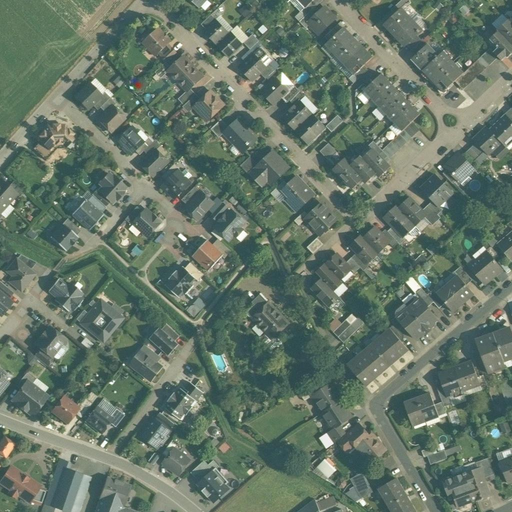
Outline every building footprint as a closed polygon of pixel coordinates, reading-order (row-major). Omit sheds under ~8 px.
[(190,0),(200,8),(207,0),(190,0)] [(291,0),(290,1),(301,12),(302,11),(306,7),(307,7),(314,0),(291,0)] [(322,0),(314,0),(307,7),(306,7),(302,11),(307,15),(315,8),(323,1),(322,0)] [(408,0),(401,0),(391,10),(395,15),(400,10),(401,10),(410,1),(408,0)] [(315,8),(307,15),(299,22),(306,29),(310,25),(309,23),(320,13),(315,8)] [(335,20),(324,9),(320,13),(309,23),(310,25),(319,35),(335,20)] [(395,15),(384,25),(395,36),(411,22),(411,21),(401,10),(400,10),(395,15)] [(211,15),(201,25),(206,30),(216,21),(211,15)] [(511,24),(509,21),(508,20),(497,31),(498,32),(511,46),(511,24)] [(229,34),(216,21),(206,30),(204,32),(217,45),(229,34)] [(420,32),(411,22),(395,36),(405,46),(417,35),(420,32)] [(335,28),(325,37),(329,42),(339,32),(335,28)] [(329,42),(326,45),(335,54),(337,53),(353,38),(344,28),(339,32),(329,42)] [(170,42),(157,29),(144,41),(144,44),(148,48),(149,48),(156,55),(159,53),(162,57),(171,48),(168,44),(170,42)] [(511,52),(511,46),(498,32),(490,40),(498,48),(506,57),(507,58),(511,52)] [(229,34),(217,45),(228,58),(242,45),(230,33),(229,34)] [(252,35),(244,43),(250,50),(259,42),(252,35)] [(422,41),(417,35),(406,45),(412,51),(422,41)] [(353,38),(337,53),(347,63),(362,48),(353,38)] [(422,41),(412,51),(416,56),(427,46),(422,41)] [(416,56),(412,60),(423,71),(438,57),(427,45),(427,46),(416,56)] [(162,57),(161,57),(166,62),(176,53),(172,48),(171,48),(162,57)] [(362,48),(347,63),(345,65),(354,74),(354,75),(364,66),(372,58),(362,48)] [(506,57),(498,48),(493,53),(498,58),(501,61),(506,57)] [(493,53),(490,49),(485,53),(494,62),(498,58),(493,53)] [(438,57),(423,71),(443,93),(455,82),(459,78),(464,74),(443,52),(438,57)] [(485,53),(481,57),(489,66),(494,62),(485,53)] [(254,54),(239,69),(251,82),(260,73),(267,67),(266,67),(254,54)] [(171,68),(168,71),(169,72),(178,81),(193,67),(184,57),(171,68)] [(489,66),(481,57),(477,61),(485,70),(489,66)] [(485,70),(477,61),(472,65),(480,74),(485,70)] [(166,62),(155,73),(161,79),(169,72),(168,71),(171,68),(166,62)] [(267,67),(260,73),(265,79),(276,70),(270,63),(266,67),(267,67)] [(480,74),(472,65),(468,69),(476,78),(480,74)] [(364,66),(354,75),(354,74),(349,79),(354,84),(368,70),(364,66)] [(193,67),(178,81),(187,91),(187,92),(190,89),(203,77),(193,67)] [(476,78),(468,69),(464,74),(472,82),(476,78)] [(367,88),(364,91),(372,99),(389,82),(382,74),(367,88)] [(472,82),(464,74),(459,78),(467,86),(472,82)] [(467,86),(459,78),(455,82),(463,90),(467,86)] [(276,79),(261,93),(273,105),(281,97),(288,91),(287,91),(276,79)] [(389,82),(372,99),(379,107),(397,90),(389,82)] [(89,83),(75,97),(88,110),(92,105),(101,96),(89,83)] [(363,84),(355,91),(359,96),(364,91),(367,88),(363,84)] [(293,85),(287,91),(288,91),(281,97),(287,103),(289,100),(299,91),(293,85)] [(187,91),(178,99),(184,106),(196,95),(190,89),(187,92),(187,91)] [(397,90),(379,107),(387,115),(405,98),(397,90)] [(201,101),(196,106),(201,111),(199,113),(207,121),(224,105),(211,91),(201,101)] [(299,91),(289,100),(295,106),(300,101),(305,97),(299,91)] [(104,92),(101,96),(92,105),(97,110),(100,108),(110,98),(104,92)] [(184,106),(183,107),(188,113),(196,106),(201,101),(196,95),(184,106)] [(110,98),(100,108),(105,113),(112,106),(113,107),(116,104),(110,98)] [(405,98),(387,115),(394,123),(412,106),(405,98)] [(295,106),(283,117),(296,130),(312,115),(300,101),(295,106)] [(105,113),(98,120),(110,132),(124,118),(113,107),(112,106),(105,113)] [(394,123),(390,127),(398,136),(399,134),(404,130),(408,126),(412,122),(420,115),(412,106),(394,123)] [(325,129),(312,115),(297,130),(310,143),(325,129)] [(338,115),(326,126),(332,132),(343,121),(338,115)] [(506,117),(490,131),(503,144),(511,137),(511,138),(511,122),(506,116),(506,117)] [(221,119),(211,129),(219,138),(224,134),(223,133),(229,127),(221,119)] [(243,125),(238,119),(229,127),(223,133),(224,134),(234,144),(236,142),(244,150),(255,139),(243,126),(243,125)] [(420,130),(412,122),(408,126),(416,134),(420,130)] [(59,125),(52,125),(52,127),(48,127),(37,139),(40,141),(50,151),(51,151),(56,145),(63,144),(66,147),(75,137),(64,126),(59,126),(59,125)] [(416,134),(408,126),(404,130),(411,138),(416,134)] [(133,127),(118,141),(132,155),(135,151),(144,143),(144,142),(137,135),(139,133),(133,127)] [(490,131),(487,128),(474,141),(476,143),(484,152),(486,153),(491,149),(493,151),(493,150),(500,158),(507,151),(507,152),(508,150),(503,144),(490,131)] [(411,138),(404,130),(399,134),(407,142),(411,138)] [(407,142),(399,134),(398,136),(395,138),(403,146),(407,142)] [(148,138),(144,142),(148,147),(153,142),(148,138)] [(403,146),(395,138),(391,142),(398,151),(403,146)] [(148,147),(144,151),(149,157),(156,150),(157,150),(161,146),(155,140),(153,142),(148,147)] [(40,141),(33,149),(46,161),(53,153),(51,151),(50,151),(40,141)] [(383,151),(373,141),(369,146),(372,149),(379,156),(383,151)] [(148,147),(144,142),(144,143),(135,151),(140,155),(144,151),(148,147)] [(329,143),(320,152),(328,160),(337,152),(329,143)] [(484,152),(476,143),(471,149),(479,157),(484,152)] [(379,156),(372,149),(362,158),(376,174),(380,178),(390,168),(379,156)] [(479,157),(471,149),(466,152),(467,153),(475,161),(479,157)] [(149,157),(141,165),(153,177),(168,162),(157,150),(156,150),(149,157)] [(475,161),(467,153),(463,158),(472,168),(477,163),(475,161)] [(278,162),(271,154),(259,165),(250,174),(251,174),(258,182),(264,176),(272,185),(289,168),(281,159),(278,162)] [(463,158),(459,155),(445,168),(447,170),(457,180),(463,186),(464,186),(471,180),(471,178),(467,175),(473,169),(472,168),(463,158)] [(251,156),(241,166),(250,175),(251,174),(250,174),(259,165),(251,156)] [(376,174),(362,158),(360,156),(350,166),(363,180),(366,184),(376,174)] [(350,166),(344,159),(333,169),(353,189),(363,180),(350,166)] [(175,164),(162,177),(167,182),(178,171),(179,171),(180,170),(175,164)] [(167,182),(163,186),(171,195),(173,192),(177,196),(190,183),(187,180),(192,176),(185,170),(181,174),(179,171),(178,171),(167,182)] [(457,180),(447,170),(443,174),(453,184),(457,180)] [(112,177),(109,174),(99,184),(103,187),(99,191),(99,192),(110,202),(111,203),(115,199),(116,200),(123,193),(122,191),(125,188),(113,176),(112,177)] [(453,194),(435,175),(421,189),(433,201),(438,207),(439,207),(453,194)] [(289,185),(283,191),(284,191),(290,199),(295,212),(314,194),(298,177),(289,185)] [(8,187),(0,179),(0,196),(8,204),(16,195),(16,194),(8,187)] [(24,191),(13,181),(8,187),(16,194),(16,195),(19,197),(24,191)] [(284,181),(274,190),(279,196),(284,191),(283,191),(289,185),(284,181)] [(194,188),(182,200),(188,206),(200,193),(194,188)] [(110,202),(99,192),(99,191),(97,189),(91,195),(92,196),(105,207),(110,202)] [(188,206),(185,209),(198,221),(214,203),(201,192),(200,193),(188,206)] [(105,207),(92,196),(87,201),(101,213),(106,208),(105,207)] [(423,211),(410,198),(399,209),(414,225),(415,226),(425,218),(427,215),(423,211)] [(87,201),(85,199),(71,215),(89,231),(94,225),(93,224),(97,220),(98,221),(103,215),(101,213),(87,201)] [(438,207),(433,201),(428,205),(438,215),(442,211),(439,207),(438,207)] [(229,208),(223,202),(211,215),(212,215),(212,216),(217,221),(217,220),(229,208)] [(309,216),(305,219),(305,220),(320,235),(320,236),(337,220),(327,209),(326,209),(321,204),(309,216)] [(438,215),(428,205),(423,211),(427,215),(425,218),(432,226),(441,218),(438,215)] [(137,207),(126,220),(130,224),(132,222),(134,223),(143,213),(142,212),(142,211),(137,207)] [(399,209),(397,207),(384,218),(392,227),(402,237),(402,236),(414,225),(399,209)] [(245,223),(229,208),(217,220),(220,223),(216,228),(229,240),(234,235),(236,238),(243,230),(240,228),(245,223)] [(153,216),(146,210),(143,213),(134,223),(148,237),(161,222),(153,215),(153,216)] [(304,212),(294,221),(299,226),(305,220),(305,219),(309,216),(304,212)] [(80,231),(67,219),(63,224),(76,236),(80,231)] [(76,236),(63,224),(50,238),(65,252),(71,245),(72,246),(76,242),(75,241),(78,238),(76,236)] [(381,234),(375,227),(363,238),(378,254),(389,243),(390,243),(381,234)] [(402,237),(392,227),(387,232),(398,243),(400,245),(406,239),(402,236),(402,237)] [(385,230),(381,234),(390,243),(389,243),(393,247),(398,243),(387,232),(385,230)] [(511,232),(498,245),(511,261),(511,260),(511,232)] [(320,235),(307,248),(313,254),(323,245),(317,238),(320,236),(320,235)] [(363,238),(361,236),(350,247),(356,253),(367,264),(369,266),(373,270),(383,260),(378,254),(363,238)] [(231,251),(218,239),(213,245),(223,255),(224,255),(222,257),(224,259),(231,251)] [(213,245),(208,241),(207,240),(203,245),(201,244),(200,246),(199,248),(199,249),(192,257),(193,257),(204,267),(207,263),(212,268),(222,257),(224,255),(223,255),(213,245)] [(487,241),(482,245),(484,247),(487,250),(491,246),(487,241)] [(499,256),(491,246),(487,250),(486,251),(495,260),(499,256)] [(495,260),(486,251),(487,250),(484,247),(473,256),(476,260),(468,266),(483,283),(494,274),(495,275),(502,269),(495,260)] [(367,264),(356,253),(351,258),(360,267),(360,268),(363,271),(369,266),(367,264)] [(346,264),(336,254),(336,255),(326,264),(325,265),(340,281),(341,280),(351,271),(351,270),(352,270),(346,264)] [(36,263),(20,255),(16,259),(30,270),(36,263)] [(360,267),(351,258),(346,264),(352,270),(351,270),(354,273),(360,268),(360,267)] [(16,259),(6,271),(13,277),(9,282),(21,292),(35,275),(30,270),(16,259)] [(204,275),(190,263),(185,269),(196,279),(198,281),(204,275)] [(340,281),(325,265),(316,273),(322,279),(339,297),(348,289),(340,281)] [(185,269),(183,267),(178,272),(177,271),(169,279),(170,279),(171,280),(166,285),(165,286),(179,298),(179,297),(184,292),(186,294),(194,286),(193,286),(191,284),(196,279),(185,269)] [(472,280),(461,267),(454,272),(458,277),(459,276),(466,286),(472,280)] [(466,286),(459,276),(458,277),(448,286),(463,303),(474,294),(466,286)] [(58,279),(48,291),(54,296),(64,284),(58,279)] [(339,297),(322,279),(311,290),(328,307),(333,302),(334,303),(336,301),(335,301),(339,297)] [(12,292),(0,282),(0,293),(7,299),(12,292)] [(72,284),(69,288),(64,284),(54,296),(57,298),(54,301),(68,312),(71,308),(74,311),(77,307),(78,308),(80,305),(79,304),(82,300),(79,298),(80,297),(78,295),(81,292),(72,284)] [(463,303),(448,286),(437,294),(437,295),(445,304),(452,312),(463,303)] [(427,295),(422,289),(415,294),(417,297),(418,296),(427,308),(433,302),(427,295)] [(296,290),(289,293),(293,302),(300,299),(296,290)] [(437,294),(434,290),(427,295),(433,302),(439,309),(445,304),(437,295),(437,294)] [(7,299),(0,293),(0,314),(1,315),(11,303),(7,299)] [(251,319),(269,302),(261,293),(252,302),(255,305),(246,313),(251,319)] [(417,297),(415,298),(415,302),(401,314),(398,314),(398,317),(397,318),(403,326),(415,339),(418,336),(421,337),(424,334),(424,333),(427,333),(430,331),(430,328),(431,328),(434,326),(434,323),(438,320),(436,317),(436,314),(434,312),(431,312),(427,308),(418,296),(417,297)] [(195,318),(207,304),(199,297),(186,310),(195,318)] [(114,310),(100,299),(96,304),(92,300),(88,304),(94,309),(89,315),(83,310),(76,320),(80,323),(80,324),(103,343),(121,320),(112,313),(114,310)] [(269,302),(251,319),(271,340),(264,347),(271,354),(283,343),(276,336),(290,324),(269,302)] [(403,326),(397,318),(396,317),(391,321),(394,325),(399,330),(403,326)] [(346,320),(333,332),(338,337),(351,325),(346,320)] [(180,336),(166,324),(162,330),(175,342),(180,336)] [(351,325),(338,337),(344,343),(357,331),(351,325)] [(399,330),(394,325),(390,329),(399,339),(403,335),(399,330)] [(65,340),(50,328),(46,332),(45,332),(40,338),(41,338),(36,344),(40,348),(51,357),(60,347),(63,346),(65,344),(65,340)] [(162,330),(160,328),(149,339),(168,356),(178,345),(175,342),(162,330)] [(511,332),(510,328),(494,334),(503,360),(511,357),(511,332)] [(399,339),(390,329),(347,365),(356,376),(364,385),(365,386),(408,350),(399,339)] [(494,334),(477,340),(489,374),(506,368),(503,360),(494,334)] [(160,357),(145,346),(141,351),(155,363),(160,357)] [(51,357),(40,348),(34,356),(47,367),(53,359),(51,357)] [(155,363),(141,351),(136,358),(137,361),(132,366),(151,380),(161,367),(155,363)] [(472,362),(455,368),(463,391),(479,385),(480,385),(478,377),(472,362)] [(455,368),(438,374),(444,391),(447,397),(454,395),(455,398),(465,395),(463,391),(455,368)] [(35,380),(26,373),(15,386),(21,390),(27,382),(31,385),(35,380)] [(483,375),(478,377),(480,385),(479,385),(481,390),(488,387),(483,375)] [(364,385),(356,376),(350,381),(356,391),(364,385)] [(31,385),(27,382),(21,390),(13,401),(18,405),(18,406),(25,412),(26,411),(32,415),(46,396),(31,385)] [(203,393),(190,383),(185,389),(189,392),(199,399),(203,393)] [(318,392),(311,397),(315,404),(317,403),(323,412),(321,413),(322,414),(342,400),(331,383),(318,392)] [(313,385),(299,393),(305,401),(311,397),(318,392),(313,385)] [(511,414),(511,387),(503,391),(511,414)] [(187,394),(180,389),(176,394),(174,393),(168,401),(170,403),(165,408),(180,420),(181,419),(182,420),(186,415),(186,416),(193,407),(192,407),(196,402),(197,402),(199,399),(189,392),(187,394)] [(444,391),(439,393),(442,402),(444,407),(450,405),(447,397),(444,391)] [(430,393),(417,398),(425,418),(438,413),(435,405),(430,393)] [(84,396),(76,407),(79,409),(75,414),(80,418),(92,402),(84,396)] [(76,407),(63,397),(52,412),(67,423),(75,414),(79,409),(76,407)] [(417,398),(404,403),(412,423),(425,418),(417,398)] [(342,400),(322,414),(332,430),(333,430),(340,426),(352,417),(341,401),(343,400),(342,400)] [(442,402),(435,405),(438,413),(439,416),(446,413),(444,407),(442,402)] [(109,418),(96,408),(86,421),(101,433),(109,423),(112,420),(109,418)] [(124,415),(116,409),(109,418),(112,420),(109,423),(115,427),(124,415)] [(155,419),(169,430),(174,424),(160,413),(155,419)] [(155,419),(154,419),(140,437),(143,439),(143,440),(153,447),(156,449),(160,444),(161,445),(168,437),(166,436),(170,431),(169,430),(155,419)] [(345,434),(337,441),(342,446),(362,428),(358,423),(345,434)] [(340,426),(333,430),(332,430),(328,433),(335,443),(337,441),(345,434),(340,426)] [(362,428),(342,446),(347,453),(355,446),(360,451),(376,438),(370,431),(367,433),(362,428)] [(15,444),(3,436),(0,441),(0,454),(5,458),(15,444)] [(376,438),(360,451),(370,463),(386,450),(376,438)] [(173,440),(163,454),(167,457),(174,449),(179,444),(173,440)] [(435,446),(422,451),(424,458),(427,456),(437,453),(435,446)] [(167,457),(163,463),(179,475),(190,461),(186,458),(185,455),(182,453),(180,453),(174,449),(167,457)] [(437,453),(427,456),(431,465),(447,459),(444,450),(437,453)] [(155,453),(149,461),(154,465),(160,457),(155,453)] [(511,457),(503,461),(505,468),(502,469),(506,479),(509,478),(510,482),(511,481),(511,457)] [(488,458),(476,463),(478,468),(482,479),(483,479),(494,474),(488,458)] [(70,463),(59,459),(57,465),(68,469),(70,463)] [(313,473),(326,480),(337,470),(326,459),(313,473)] [(476,463),(462,468),(464,473),(466,473),(478,468),(476,463)] [(68,469),(57,465),(41,511),(59,511),(60,510),(65,511),(78,511),(91,477),(68,469)] [(40,486),(11,467),(0,483),(14,492),(11,497),(11,498),(15,493),(29,502),(30,501),(39,488),(40,486)] [(216,468),(197,484),(203,490),(202,491),(208,498),(209,497),(214,503),(229,489),(221,480),(222,479),(222,475),(216,468)] [(463,474),(443,481),(447,491),(449,495),(452,494),(457,506),(473,501),(468,488),(471,486),(467,475),(465,475),(464,473),(462,468),(464,473),(463,474)] [(466,473),(464,473),(465,475),(467,475),(471,486),(468,488),(473,501),(489,495),(483,479),(482,479),(478,468),(466,473)] [(350,479),(353,485),(366,478),(362,472),(350,479)] [(131,486),(107,477),(99,499),(123,508),(131,486)] [(357,492),(370,485),(366,478),(353,485),(357,492)] [(397,478),(379,488),(389,507),(407,496),(397,478)] [(370,485),(357,492),(361,498),(373,491),(370,485)] [(46,490),(39,488),(30,501),(41,505),(46,490)] [(416,511),(407,496),(389,507),(391,511),(416,511)] [(314,500),(298,511),(319,511),(320,511),(337,505),(334,497),(317,504),(314,500)] [(123,508),(99,499),(94,511),(136,511),(123,508)]
